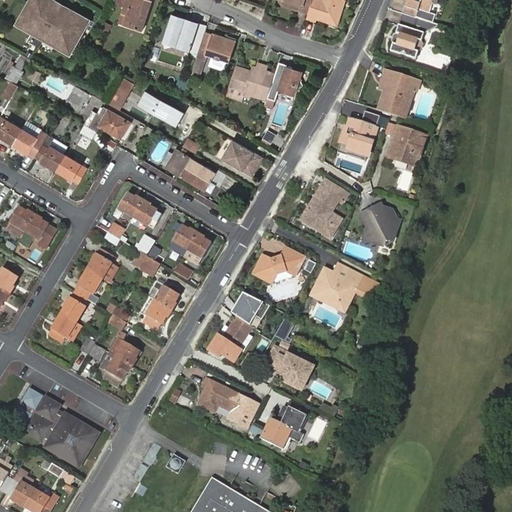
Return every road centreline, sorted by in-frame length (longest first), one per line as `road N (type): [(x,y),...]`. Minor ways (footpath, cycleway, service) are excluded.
road 1 (residential): [(137,416),(243,235)]
road 2 (residential): [(243,235),(348,60)]
road 3 (residential): [(243,235),(132,169),(117,172),(86,220)]
road 4 (residential): [(203,0),(348,60)]
road 5 (residential): [(86,220),(16,344)]
road 6 (residential): [(137,416),(16,344)]
